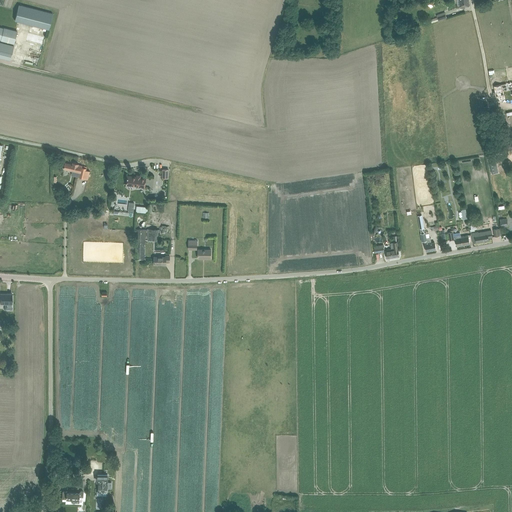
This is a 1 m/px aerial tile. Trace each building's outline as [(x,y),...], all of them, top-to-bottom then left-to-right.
[(15,21),(48,29),(53,13),(19,5),(15,21)] [(439,21),(446,18),(445,14),(430,20),(431,23),(434,22),(435,23),(439,22),(439,21)] [(0,40),(14,44),(17,31),(4,28),(0,27),(0,40)] [(0,40),(0,57),(10,60),(14,45),(14,44),(0,40)] [(511,82),(494,86),(496,97),(504,95),(503,91),(511,89),(511,82)] [(90,171),(86,171),(86,169),(82,167),(82,166),(79,165),(79,164),(73,163),(72,165),(65,163),(64,169),(81,173),(79,178),(88,180),(90,171)] [(128,175),(127,180),(126,185),(145,187),(146,178),(140,177),(138,177),(128,175)] [(435,242),(431,243),(430,237),(426,238),(425,233),(422,215),(418,216),(421,234),(420,234),(422,242),(425,241),(425,244),(426,251),(436,250),(435,242)] [(507,218),(499,220),(501,227),(508,226),(507,218)] [(160,232),(160,230),(145,229),(136,229),(136,259),(145,259),(145,240),(158,240),(159,232),(160,232)] [(456,241),(457,246),(470,244),(469,239),(468,235),(461,237),(460,235),(454,236),(453,234),(452,230),(449,231),(450,232),(448,233),(450,240),(454,239),(456,239),(456,241)] [(473,243),(488,240),(488,238),(492,237),(491,231),(485,232),(484,231),(484,232),(479,233),(479,232),(478,232),(475,233),(475,236),(472,236),(473,243)] [(387,251),(386,251),(387,258),(399,257),(398,248),(399,247),(398,242),(399,242),(398,235),(393,236),(393,242),(390,243),(391,249),(387,249),(387,251)] [(197,250),(197,240),(189,240),(188,250),(197,250)] [(198,249),(198,258),(211,259),(211,250),(198,249)] [(154,265),(166,265),(166,262),(169,262),(169,256),(166,256),(166,257),(154,257),(154,265)] [(12,306),(12,294),(0,294),(0,303),(7,303),(7,306),(12,306)] [(112,482),(107,482),(107,475),(97,475),(97,482),(100,482),(100,485),(99,485),(99,492),(107,492),(107,488),(111,489),(112,482)] [(83,497),(84,492),(82,491),(80,492),(80,493),(67,492),(67,491),(63,491),(62,498),(72,499),(72,501),(79,502),(80,497),(83,497)]
